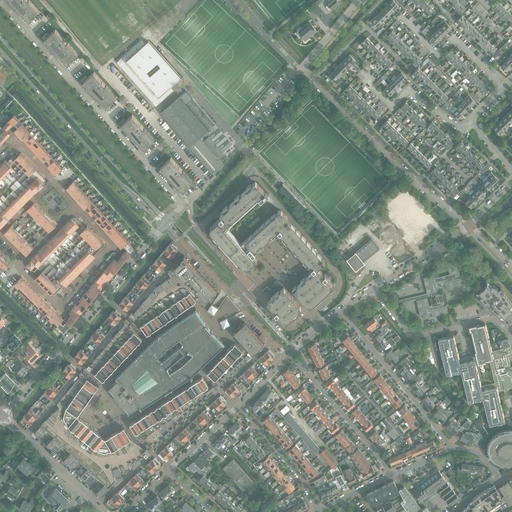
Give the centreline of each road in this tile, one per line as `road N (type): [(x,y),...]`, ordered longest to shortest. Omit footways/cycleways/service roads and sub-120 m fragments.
road 1 (residential): [(334,293),(339,282),(330,263),(260,181),(246,182),(197,228),(284,325),(311,313)]
road 2 (residential): [(469,225),(299,67),(358,0)]
road 3 (residential): [(182,205),(1,1)]
road 4 (residential): [(186,245),(23,435)]
road 5 (unclassified): [(165,224),(0,38)]
road 6 (unclassified): [(0,50),(165,224)]
road 7 (residential): [(99,506),(271,340)]
road 8 (residential): [(450,449),(340,310)]
road 9 (residential): [(511,337),(490,319),(411,336),(376,291)]
road 10 (residential): [(287,355),(389,475)]
road 11 (residential): [(501,89),(453,39),(438,54),(401,17)]
road 12 (residential): [(319,510),(238,405)]
road 13 (residential): [(364,77),(391,105),(409,92),(465,128)]
road 14 (residential): [(186,245),(271,340)]
